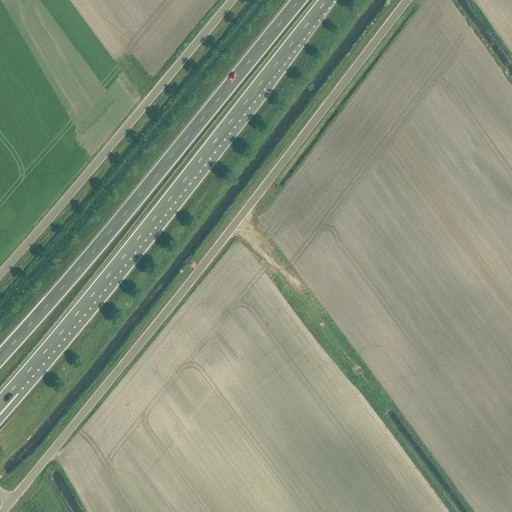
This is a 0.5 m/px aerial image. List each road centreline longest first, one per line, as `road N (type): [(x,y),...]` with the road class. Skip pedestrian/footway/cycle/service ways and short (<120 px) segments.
road 1 (unclassified): [(10,501),(407,0)]
road 2 (trunk): [(13,388),(327,0)]
road 3 (trunk): [(299,0),(0,357)]
road 4 (unclassified): [(0,274),(235,0)]
